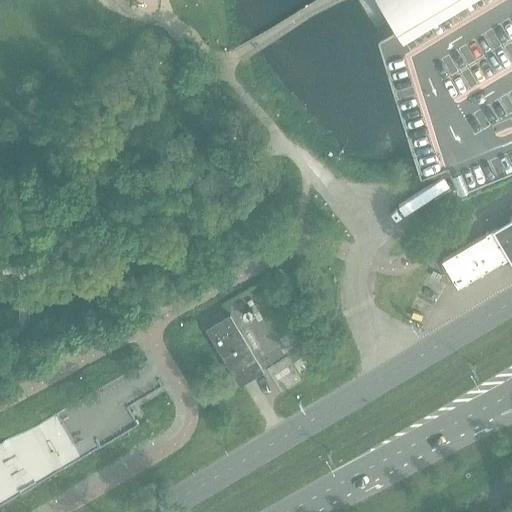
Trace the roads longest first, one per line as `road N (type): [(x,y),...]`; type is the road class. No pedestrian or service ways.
road 1 (secondary): [(511,302),(159,511)]
road 2 (secondary): [(290,511),(511,394)]
